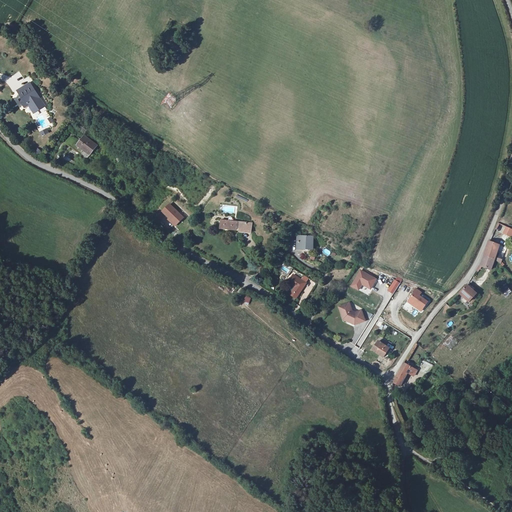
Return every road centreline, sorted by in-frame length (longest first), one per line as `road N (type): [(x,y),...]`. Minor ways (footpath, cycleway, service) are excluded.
road 1 (unclassified): [(388,380),(91,185),(29,161),(0,130)]
road 2 (unclassified): [(511,166),(472,271),(425,322),(388,380)]
road 3 (track): [(0,27),(14,26),(91,102),(190,161)]
road 4 (track): [(511,409),(461,454),(428,461),(403,448),(408,511)]
